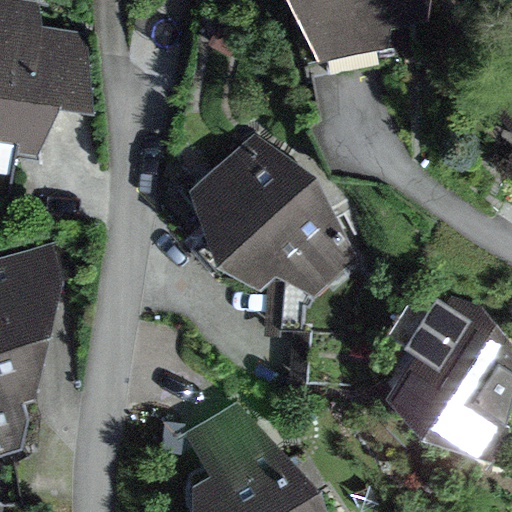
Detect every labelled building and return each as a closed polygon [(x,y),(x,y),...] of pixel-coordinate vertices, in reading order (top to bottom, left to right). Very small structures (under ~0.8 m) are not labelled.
[(38,2),(25,0),(0,0),(0,205),(7,206),(18,152),(39,154),(62,106),(95,112),(87,33),(41,24),(38,2)] [(431,0),(289,0),(318,57),(388,50),(390,29),(429,23),(431,0)] [(511,91),(498,113),(511,128),(511,91)] [(315,297),(357,261),(319,178),(256,134),(192,188),(219,258),(260,288),(277,273),(315,297)] [(54,244),(0,259),(0,455),(23,449),(28,419),(25,402),(37,398),(62,293),(68,290),(54,244)] [(511,347),(483,304),(450,295),(445,302),(424,290),(390,332),(414,352),(386,396),(425,437),(491,459),(511,427),(505,423),(511,399),(511,347)] [(194,511),(329,511),(323,490),(237,402),(186,431),(212,474),(194,485),(194,511)]
